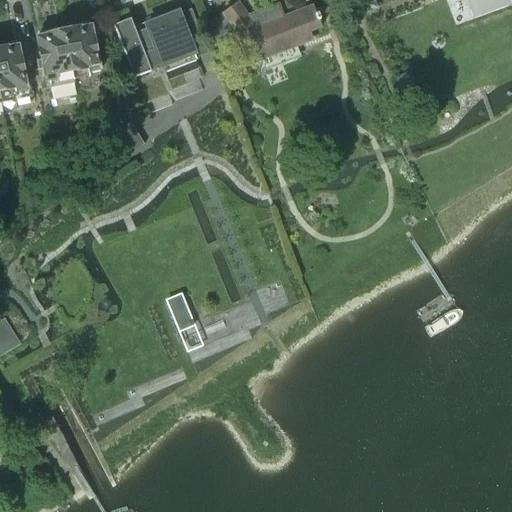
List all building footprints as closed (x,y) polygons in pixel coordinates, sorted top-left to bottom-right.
[(322,30),(313,7),(310,0),(240,0),(237,2),(237,3),(209,25),(219,52),(239,45),(247,66),(313,41),(310,34),(322,30)] [(376,8),(372,0),(353,0),(359,15),(376,8)] [(114,27),(134,79),(151,73),(148,66),(192,49),(178,13),(135,30),(131,20),(114,27)] [(64,32),(74,81),(90,78),(89,74),(100,72),(91,27),(80,29),(80,28),(64,32)] [(74,81),(64,32),(47,35),(47,36),(36,39),(45,83),(56,81),(57,85),(74,81)] [(0,49),(0,95),(1,100),(17,97),(16,94),(27,92),(25,80),(31,78),(28,66),(22,67),(18,47),(8,49),(7,48),(0,49)] [(420,97),(411,72),(392,79),(401,104),(420,97)] [(106,174),(144,146),(129,123),(115,133),(116,133),(98,146),(104,155),(97,160),(106,174)] [(62,152),(50,154),(53,169),(65,166),(62,152)] [(180,292),(163,299),(184,353),(201,347),(180,292)] [(0,322),(0,345),(10,339),(0,322)]
